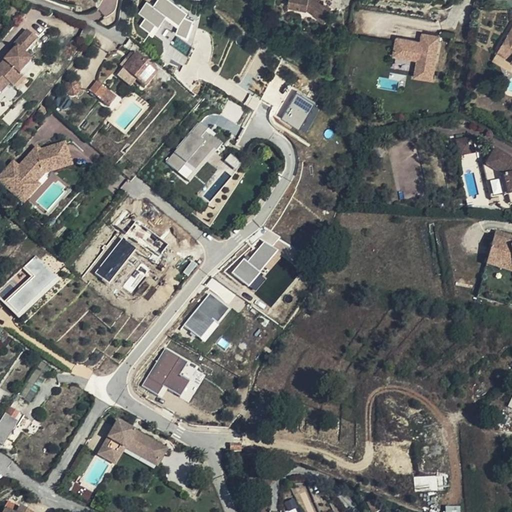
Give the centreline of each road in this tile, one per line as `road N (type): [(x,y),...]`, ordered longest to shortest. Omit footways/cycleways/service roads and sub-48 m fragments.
road 1 (residential): [(231,511),(210,449),(113,391)]
road 2 (residential): [(113,391),(218,254)]
road 3 (residential): [(218,254),(261,217),(290,170),(279,141),(254,128)]
road 4 (residential): [(113,391),(45,490),(89,511)]
